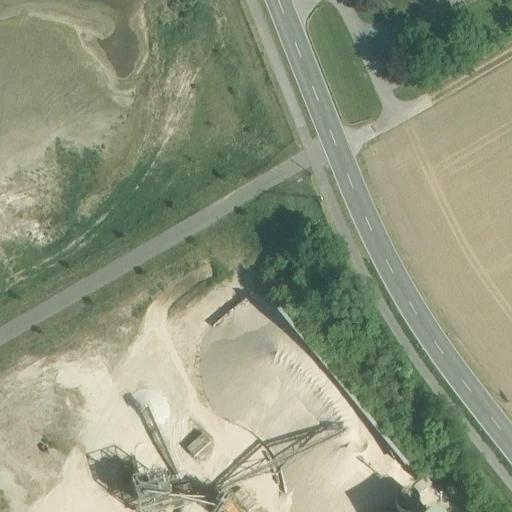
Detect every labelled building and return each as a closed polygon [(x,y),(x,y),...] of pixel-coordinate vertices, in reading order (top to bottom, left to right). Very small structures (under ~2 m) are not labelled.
[(203,435),(187,450),(194,459),(211,444),(203,435)] [(160,478),(131,487),(138,511),(145,511),(169,505),(160,478)] [(426,478),(413,489),(420,496),(432,486),(426,478)] [(250,511),(257,507),(242,490),(234,497),(246,511),(250,511)] [(408,495),(395,506),(399,511),(415,511),(420,508),(408,495)]
